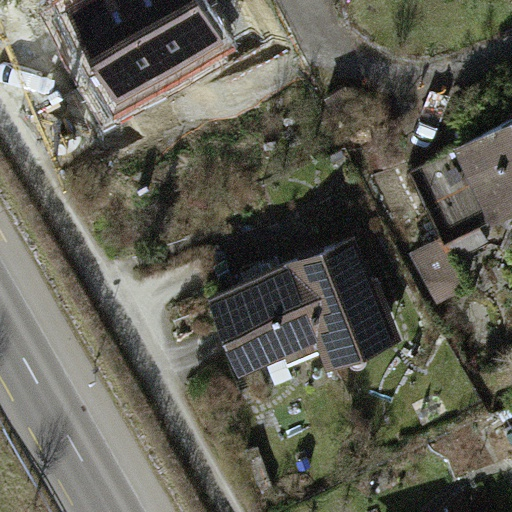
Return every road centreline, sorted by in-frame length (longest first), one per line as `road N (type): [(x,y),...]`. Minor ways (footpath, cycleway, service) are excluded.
road 1 (residential): [(233,511),(0,110)]
road 2 (tertiary): [(0,311),(115,511)]
